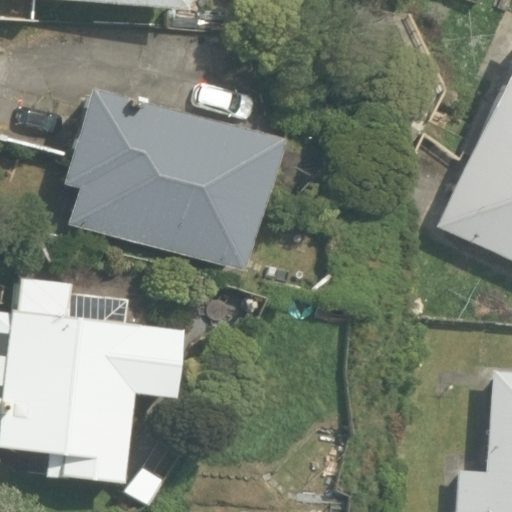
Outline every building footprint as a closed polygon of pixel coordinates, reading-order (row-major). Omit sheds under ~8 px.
[(57,0),(151,8),(151,0),(57,0)] [(511,28),(500,24),(416,236),(511,273),(511,28)] [(249,129),(60,90),(40,188),(53,190),(44,234),(221,270),(249,129)] [(0,454),(16,456),(14,473),(108,482),(115,398),(154,401),(161,328),(122,324),(125,290),(0,278),(0,454)] [(511,511),(511,372),(474,370),(466,474),(443,472),(439,511),(511,511)]
